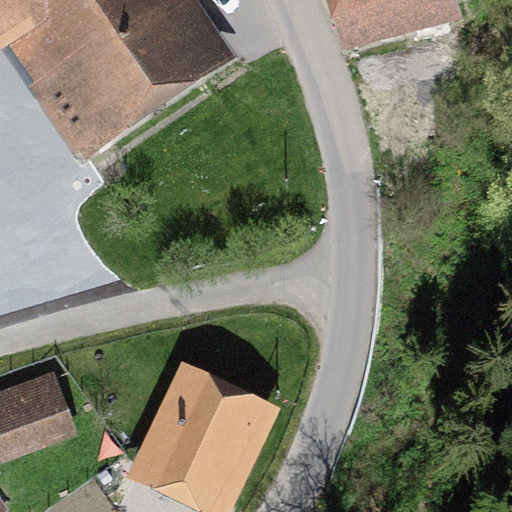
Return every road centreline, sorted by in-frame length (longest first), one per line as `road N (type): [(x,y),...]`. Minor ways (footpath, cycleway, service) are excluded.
road 1 (tertiary): [(299,0),(323,51),(348,156),(354,254),(317,439),(283,511)]
road 2 (track): [(0,346),(354,254)]
